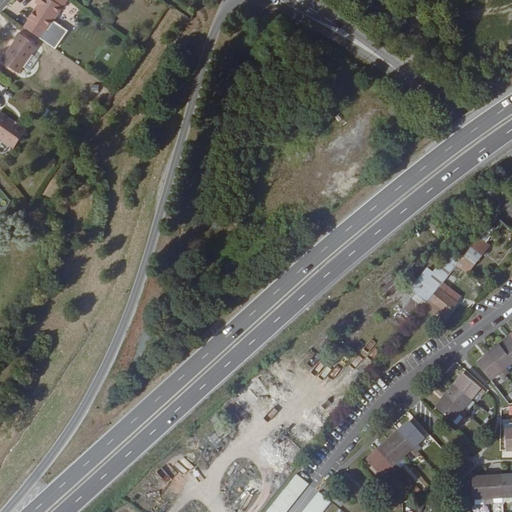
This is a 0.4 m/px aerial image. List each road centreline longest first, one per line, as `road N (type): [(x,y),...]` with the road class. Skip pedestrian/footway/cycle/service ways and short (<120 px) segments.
road 1 (trunk): [(511,103),(392,192),(33,511)]
road 2 (trunk): [(64,511),(393,220),(511,130)]
road 3 (track): [(152,511),(150,498),(161,483),(368,297),(376,303),(209,511)]
road 4 (trunk): [(230,0),(114,353),(6,511)]
road 5 (residential): [(511,290),(332,464)]
road 6 (track): [(368,297),(421,247),(440,246),(484,202),(495,201)]
road 7 (track): [(172,511),(269,388)]
road 8 (tertiary): [(273,0),(400,71)]
road 9 (tertiary): [(511,151),(400,71)]
